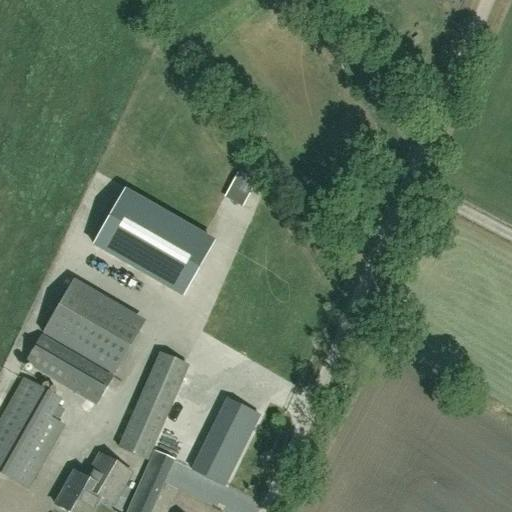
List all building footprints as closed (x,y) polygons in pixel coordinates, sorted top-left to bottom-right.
[(236,180),(226,197),(244,207),(253,190),(236,180)] [(94,245),(182,296),(212,243),(124,192),(94,245)] [(110,315),(85,357),(114,374),(138,331),(110,315)] [(26,363),(96,404),(112,377),(41,336),(26,363)] [(136,409),(163,421),(187,366),(159,355),(136,409)] [(22,382),(0,422),(0,476),(26,491),(62,427),(48,419),(58,402),(22,382)] [(195,430),(212,390),(193,382),(177,422),(195,430)] [(227,402),(200,475),(235,488),(262,415),(227,402)] [(150,511),(174,459),(155,450),(128,511),(150,511)] [(56,507),(64,511),(89,511),(98,497),(112,505),(130,473),(98,456),(85,480),(74,474),(56,507)] [(196,492),(196,475),(184,475),(184,492),(196,492)]
